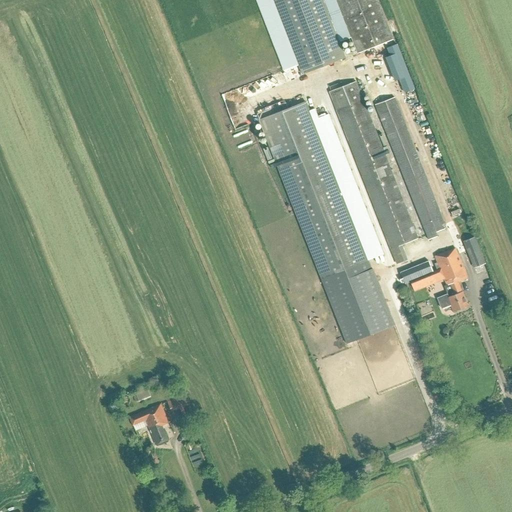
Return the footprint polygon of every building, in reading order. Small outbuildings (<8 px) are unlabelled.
[(272,0),(302,76),(321,68),(346,59),(322,0),(272,0)] [(337,0),(358,52),(392,39),(376,0),(337,0)] [(356,82),(330,93),(398,265),(407,261),(401,245),(417,239),(356,82)] [(419,102),(428,100),(425,88),(416,90),(419,102)] [(436,231),(445,228),(394,98),(376,105),(428,240),(438,236),(436,231)] [(258,121),(321,280),(367,262),(306,102),(258,121)] [(485,263),(475,236),(463,241),(473,268),(485,263)] [(444,287),(447,294),(437,298),(441,309),(451,305),(453,312),(468,306),(458,281),(467,278),(455,248),(435,256),(447,286),(444,287)] [(365,335),(355,338),(357,344),(367,340),(365,335)] [(151,397),(147,389),(135,394),(139,402),(151,397)] [(166,399),(167,402),(186,395),(185,392),(166,399)] [(186,395),(167,402),(171,412),(190,404),(186,395)] [(168,423),(160,404),(129,417),(133,426),(146,420),(156,444),(168,439),(162,425),(168,423)] [(191,441),(185,443),(188,450),(194,448),(191,441)]
